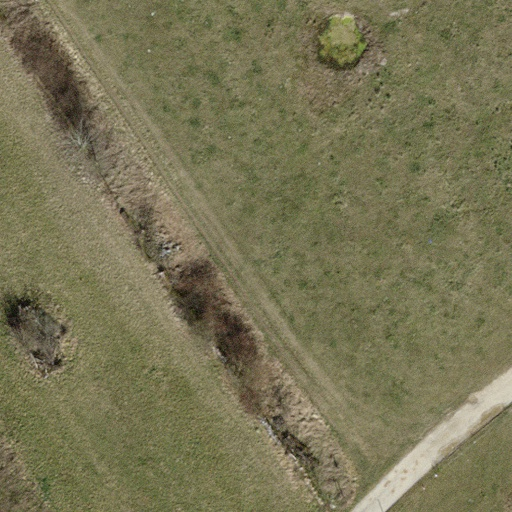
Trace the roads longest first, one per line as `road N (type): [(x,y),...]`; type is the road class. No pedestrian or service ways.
road 1 (track): [(392,488),(56,0)]
road 2 (track): [(369,511),(436,443),(511,390)]
